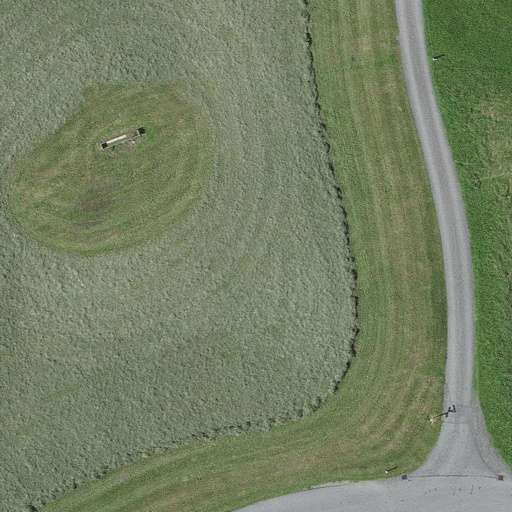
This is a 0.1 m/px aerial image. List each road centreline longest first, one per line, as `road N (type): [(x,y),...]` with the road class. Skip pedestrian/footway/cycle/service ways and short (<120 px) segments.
road 1 (unclassified): [(414,0),(462,267),(466,502)]
road 2 (unclassified): [(317,511),(466,502)]
